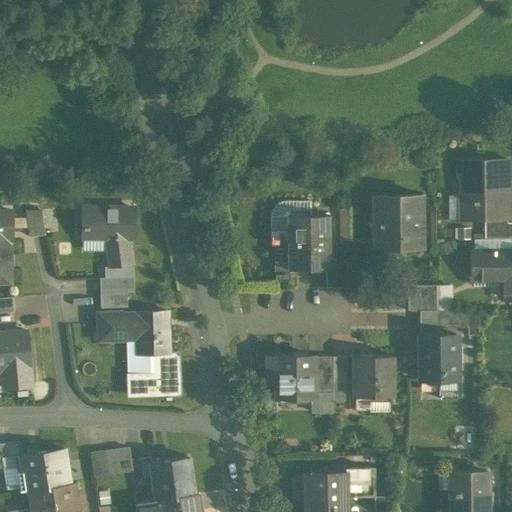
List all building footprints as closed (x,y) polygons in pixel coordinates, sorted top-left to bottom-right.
[(505,158),(457,159),(457,178),(462,178),(463,216),(457,216),(457,220),(483,219),(506,219),(505,158)] [(423,194),(372,195),(372,196),(374,196),(374,212),(380,212),(380,243),(373,244),(373,245),(423,244),(423,243),(421,243),(420,195),(423,195),(423,194)] [(281,200),(277,201),(274,204),(272,207),(270,211),(270,215),(270,227),(288,227),(288,214),(291,214),(291,215),(309,215),(309,214),(310,214),(310,199),(285,199),(281,200)] [(133,237),(132,205),(110,205),(110,207),(83,207),(83,231),(92,231),(92,237),(107,237),(114,265),(110,278),(125,278),(125,279),(125,291),(133,291),(132,261),(133,261),(129,238),(133,237)] [(12,210),(0,210),(0,281),(10,282),(10,239),(12,239),(12,210)] [(44,233),(41,210),(26,210),(29,236),(44,233)] [(309,214),(309,215),(291,215),(291,214),(288,214),(288,227),(288,242),(289,267),(325,267),(329,267),(329,243),(329,214),(310,214),(309,214)] [(511,223),(507,224),(506,219),(483,219),(483,238),(511,237),(511,223)] [(288,242),(274,242),(274,279),(289,279),(289,267),(288,242)] [(350,242),(329,243),(329,267),(350,266),(350,242)] [(511,249),(503,249),(503,251),(472,252),(472,277),(474,277),(474,273),(503,273),(503,297),(509,297),(511,296),(511,249)] [(350,266),(329,267),(325,267),(326,286),(350,286),(350,266)] [(110,278),(101,278),(100,292),(125,291),(125,279),(110,278)] [(436,284),(407,284),(408,309),(436,310),(436,309),(436,284)] [(125,291),(100,292),(100,306),(125,306),(125,291)] [(12,297),(0,297),(0,311),(13,311),(12,297)] [(436,309),(436,310),(436,326),(468,326),(467,310),(436,309)] [(168,312),(135,313),(135,316),(121,316),(121,313),(98,314),(98,339),(135,339),(135,354),(152,354),(152,374),(125,374),(126,395),(176,395),(176,360),(169,360),(168,312)] [(28,332),(0,334),(0,369),(1,370),(2,388),(32,386),(28,332)] [(456,370),(456,333),(419,334),(420,377),(441,377),(441,370),(456,370)] [(391,354),(354,354),(354,394),(392,394),(391,354)] [(313,355),(276,355),(266,355),(266,381),(276,381),(276,396),(314,396),(314,391),(313,355)] [(332,355),(313,355),(314,391),(332,391),(332,383),(332,355)] [(347,355),(332,355),(332,383),(347,383),(347,355)] [(452,431),(464,451),(480,441),(468,421),(452,431)] [(6,441),(0,442),(0,466),(10,466),(6,441)] [(128,446),(115,448),(119,471),(132,469),(128,446)] [(64,447),(15,455),(20,490),(35,488),(69,483),(64,447)] [(115,448),(104,450),(107,473),(119,471),(115,448)] [(104,450),(91,452),(94,475),(107,473),(104,450)] [(188,455),(150,461),(154,484),(156,484),(158,498),(193,493),(188,455)] [(362,464),(344,464),(344,469),(346,469),(346,485),(362,485),(362,464)] [(344,469),(307,469),(307,511),(345,511),(346,485),(346,469),(344,469)] [(486,511),(487,470),(450,471),(450,472),(453,472),(453,489),(450,489),(450,511),(486,511)] [(69,483),(35,488),(38,506),(39,508),(42,507),(43,511),(77,511),(73,482),(69,483)] [(158,498),(136,501),(137,511),(199,511),(197,493),(193,493),(158,498)]
